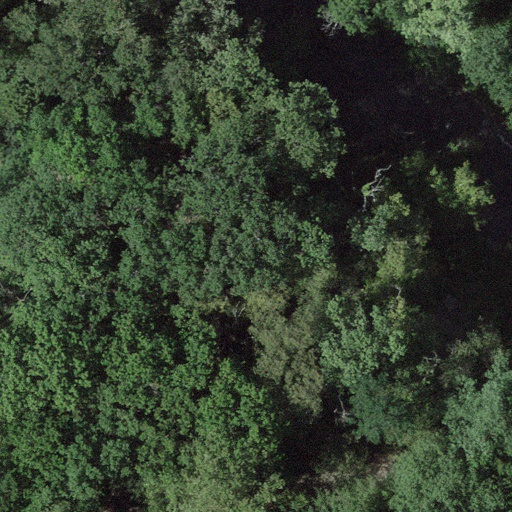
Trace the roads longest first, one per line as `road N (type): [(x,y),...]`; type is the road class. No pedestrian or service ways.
road 1 (track): [(129,84),(167,149),(154,217),(172,262),(335,480)]
road 2 (track): [(183,511),(286,487),(423,468)]
